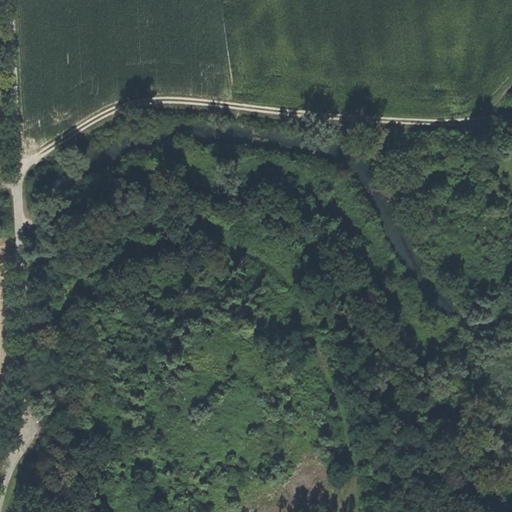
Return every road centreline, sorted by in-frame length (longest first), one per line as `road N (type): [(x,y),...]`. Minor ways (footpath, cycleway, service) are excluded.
road 1 (track): [(301,511),(344,491),(342,450),(286,290),(271,268),(226,249),(153,251),(79,279),(55,324),(46,398),(17,444)]
road 2 (track): [(19,167),(90,117),(145,97),(456,123),(511,112)]
road 3 (track): [(0,505),(17,444),(19,167),(8,0)]
